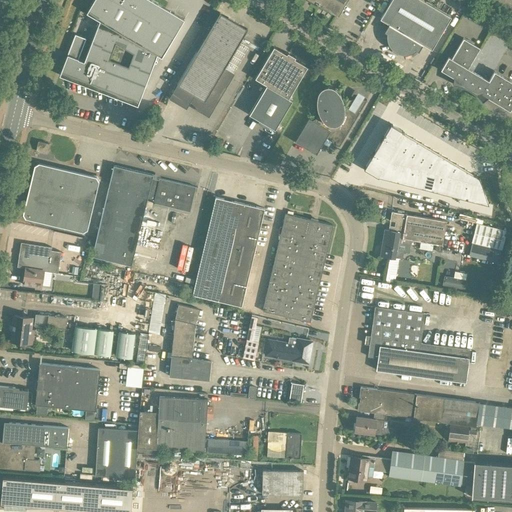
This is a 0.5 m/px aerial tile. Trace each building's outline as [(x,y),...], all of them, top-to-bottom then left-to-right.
[(93,0),(86,13),(99,21),(84,61),(78,59),(86,39),(75,34),(59,75),(137,105),(156,56),(161,57),(184,19),(151,0),(93,0)] [(307,0),(314,4),(316,1),(318,2),(317,4),(338,16),(346,0),(307,0)] [(398,53),(399,54),(402,54),(403,54),(404,54),(406,54),(408,54),(409,54),(411,53),(414,52),(416,51),(418,52),(423,45),(431,50),(451,17),(422,0),(391,0),(380,19),(389,24),(384,32),(387,33),(387,36),(387,38),(387,39),(387,40),(387,42),(388,44),(389,45),(389,46),(391,48),(391,49),(393,50),(393,51),(395,48),(399,50),(398,53)] [(177,85),(204,101),(247,29),(246,29),(245,30),(237,26),(238,24),(228,18),(227,20),(219,15),(220,13),(219,13),(177,85)] [(476,96),(478,98),(482,102),(488,97),(510,111),(511,106),(511,82),(494,71),(488,80),(468,68),(480,48),(463,38),(451,58),(448,57),(441,70),(453,77),(452,84),(457,85),(461,86),(464,88),(467,89),(469,91),(472,92),(474,93),(476,96)] [(292,101),(289,99),(307,67),(294,59),(295,58),(288,53),(285,57),(272,49),(255,79),(266,85),(249,114),(275,130),(292,101)] [(321,89),(320,90),(319,91),(318,92),(318,93),(317,96),(316,98),(316,101),(316,103),(317,108),(317,111),(318,113),(320,116),(313,120),(308,118),(295,141),(316,154),(326,138),(339,145),(367,100),(362,100),(359,104),(353,100),(348,100),(344,107),(344,104),(342,100),(340,96),(339,94),(338,92),(337,91),(336,90),(334,89),(333,88),(332,87),(331,87),(330,87),(329,87),(328,86),(326,87),(324,87),(322,88),(321,89)] [(38,141),(36,151),(47,154),(49,144),(38,141)] [(87,230),(98,181),(99,181),(96,177),(38,163),(35,165),(23,215),(25,218),(82,233),(87,230)] [(191,209),(196,183),(111,166),(93,261),(125,267),(125,263),(133,264),(146,201),(191,209)] [(264,209),(240,203),(215,197),(192,295),(241,307),(264,209)] [(394,231),(384,230),(380,256),(395,258),(399,238),(442,246),(446,221),(391,212),(390,221),(395,222),(394,231)] [(333,225),(317,221),(285,214),(273,262),(321,274),(333,225)] [(476,223),(471,243),(502,250),(506,231),(476,223)] [(51,251),(52,247),(21,243),(17,267),(25,268),(23,285),(41,287),(44,271),(58,273),(61,252),(51,251)] [(310,322),(321,274),(273,262),(262,311),(310,322)] [(467,281),(444,277),(442,286),(465,291),(467,281)] [(161,333),(165,293),(154,291),(150,332),(161,333)] [(199,309),(179,305),(175,319),(169,376),(208,380),(211,362),(191,358),(196,324),(199,309)] [(424,314),(374,307),(368,357),(378,358),(376,370),(465,383),(469,350),(420,344),(424,314)] [(35,314),(34,325),(66,329),(67,318),(35,314)] [(31,344),(32,329),(31,329),(33,318),(14,315),(11,341),(31,344)] [(254,360),(258,343),(252,341),(255,326),(257,318),(251,316),(243,358),(254,360)] [(113,331),(74,326),(71,351),(110,356),(113,331)] [(134,334),(119,332),(116,356),(131,358),(134,334)] [(144,365),(149,335),(140,333),(136,363),(144,365)] [(265,355),(294,361),(308,363),(312,341),(297,339),(296,345),(268,340),(265,355)] [(100,369),(70,366),(40,364),(36,405),(65,408),(95,411),(100,369)] [(126,386),(142,386),(143,367),(127,366),(126,386)] [(303,385),(292,383),(289,400),(301,402),(303,385)] [(0,408),(13,410),(13,408),(27,409),(29,391),(15,390),(16,388),(0,386),(0,408)] [(248,398),(255,399),(257,388),(249,387),(248,398)] [(357,411),(374,413),(373,415),(387,417),(387,415),(475,427),(479,403),(360,387),(359,397),(360,397),(359,403),(358,403),(357,411)] [(140,411),(138,430),(136,453),(155,455),(155,449),(204,453),(206,418),(212,419),(213,406),(207,406),(207,400),(159,396),(158,412),(140,411)] [(373,415),(373,419),(356,417),(354,431),(381,435),(381,434),(392,436),(393,429),(389,428),(390,420),(386,419),(387,417),(373,415)] [(0,467),(40,471),(40,466),(41,460),(34,459),(35,445),(67,448),(69,428),(4,422),(4,426),(1,427),(3,432),(2,443),(4,443),(4,449),(0,448),(0,467)] [(476,435),(477,429),(450,425),(448,443),(466,445),(467,434),(476,435)] [(136,453),(138,430),(98,428),(95,476),(135,478),(136,453)] [(264,441),(268,442),(268,456),(285,457),(293,458),(300,458),(301,433),(287,433),(268,432),(268,439),(264,439),(264,441)] [(246,455),(247,442),(208,439),(207,452),(246,455)] [(368,456),(368,459),(351,456),(347,483),(352,483),(353,483),(354,483),(355,483),(356,482),(356,481),(357,481),(357,480),(366,481),(367,476),(372,477),(373,471),(389,473),(388,476),(420,481),(460,486),(460,484),(471,486),(470,498),(511,501),(511,465),(474,462),(474,463),(463,462),(464,460),(423,455),(392,451),(391,459),(368,456)] [(303,495),(303,471),(262,470),(262,494),(303,495)] [(26,509),(26,504),(124,511),(130,511),(133,487),(3,476),(1,501),(3,502),(3,508),(26,509)] [(375,511),(376,502),(349,501),(347,511),(375,511)]
